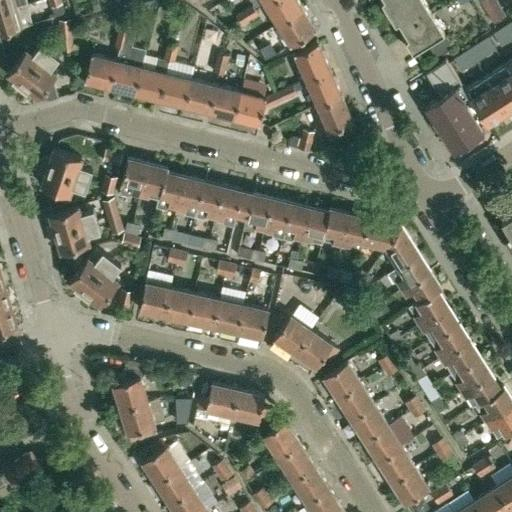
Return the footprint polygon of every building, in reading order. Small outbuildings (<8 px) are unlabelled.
[(0,0),(0,10),(28,3),(26,0),(0,0)] [(266,0),(264,1),(265,2),(277,22),(302,6),(297,0),(266,0)] [(382,0),(381,1),(388,12),(406,0),(382,0)] [(398,21),(403,29),(431,12),(424,0),(406,0),(388,12),(395,23),(398,21)] [(480,0),(479,1),(484,10),(487,8),(493,17),(500,13),(494,3),(497,1),(496,0),(480,0)] [(0,32),(21,26),(32,22),(29,12),(30,11),(28,3),(0,10),(0,32)] [(244,8),(249,18),(258,13),(252,4),(244,8)] [(290,43),(315,27),(302,6),(277,22),(290,43)] [(249,18),(244,8),(236,13),(239,18),(226,25),(231,30),(241,23),(249,18)] [(405,39),(413,51),(444,32),(431,12),(403,29),(409,38),(405,39)] [(71,18),(70,18),(58,18),(59,27),(71,26),(71,18)] [(511,30),(507,23),(500,28),(507,40),(511,37),(511,30)] [(59,27),(59,36),(72,35),(71,26),(59,27)] [(119,27),(116,35),(127,38),(129,29),(119,27)] [(501,44),(507,40),(500,28),(493,32),(501,44)] [(59,36),(60,44),(73,43),(72,35),(59,36)] [(114,46),(119,47),(120,46),(124,47),(127,38),(116,35),(114,46)] [(165,48),(176,51),(178,41),(168,39),(165,48)] [(483,39),(475,44),(482,56),(490,51),(483,39)] [(276,41),(266,47),(271,56),(280,50),(276,41)] [(318,41),(294,52),(303,72),(294,76),(296,81),(305,78),(329,67),(318,41)] [(11,83),(15,86),(19,89),(49,49),(40,42),(32,53),(25,48),(7,72),(15,78),(11,83)] [(61,53),(73,52),(73,43),(60,44),(61,53)] [(475,60),(482,56),(475,44),(468,48),(475,60)] [(110,84),(135,90),(141,65),(128,62),(132,50),(124,48),(124,47),(120,46),(119,47),(116,58),(117,59),(110,84)] [(176,51),(165,48),(163,58),(168,59),(174,60),(176,51)] [(468,48),(461,53),(468,64),(475,60),(468,48)] [(19,89),(21,91),(26,94),(30,89),(38,96),(56,73),(50,68),(59,56),(49,49),(19,89)] [(218,51),(215,60),(226,63),(228,54),(218,51)] [(85,78),(110,84),(117,59),(116,58),(91,52),(85,78)] [(236,53),(235,63),(243,64),(245,54),(236,53)] [(461,69),(468,64),(461,53),(454,57),(461,69)] [(165,71),(168,59),(163,58),(158,57),(155,68),(141,65),(135,90),(160,96),(166,71),(165,71)] [(484,131),(481,126),(455,87),(462,83),(446,58),(425,71),(440,95),(425,105),(454,150),(484,131)] [(224,73),(226,63),(215,60),(213,70),(224,73)] [(505,62),(485,75),(507,109),(511,106),(511,73),(511,72),(505,62)] [(305,78),(316,103),(340,92),(329,67),(305,78)] [(160,96),(185,103),(191,77),(166,71),(160,96)] [(485,75),(465,88),(471,97),(487,122),(507,109),(485,75)] [(185,103),(210,109),(216,84),(191,77),(185,103)] [(291,83),(283,87),(287,97),(297,93),(291,83)] [(210,109),(235,115),(241,90),(216,84),(210,109)] [(283,87),(273,91),(278,101),(287,97),(283,87)] [(259,121),(262,109),(269,106),(264,95),(264,96),(241,90),(235,115),(259,121)] [(278,101),(273,91),(264,95),(269,106),(278,101)] [(352,118),(340,92),(316,103),(328,129),(352,118)] [(282,142),(309,149),(314,131),(302,128),(300,136),(284,133),(282,142)] [(44,154),(41,163),(88,179),(92,168),(79,164),(82,155),(54,146),(50,156),(44,154)] [(102,159),(111,161),(114,150),(106,148),(102,159)] [(119,163),(122,152),(114,150),(111,161),(119,163)] [(129,195),(130,193),(139,195),(147,161),(128,156),(119,192),(129,195)] [(148,197),(148,196),(158,198),(156,206),(157,206),(166,170),(167,166),(147,161),(139,195),(148,197)] [(41,163),(40,166),(38,172),(44,174),(41,184),(69,194),(72,186),(85,190),(88,179),(41,163)] [(184,174),(166,170),(157,206),(166,209),(167,206),(176,208),(184,174)] [(105,173),(103,181),(115,184),(117,176),(105,173)] [(203,179),(184,174),(176,208),(185,210),(184,213),(194,215),(203,179)] [(221,183),(203,179),(194,215),(205,218),(205,215),(213,217),(221,183)] [(101,190),(113,193),(115,184),(103,181),(101,190)] [(223,222),(233,225),(236,214),(241,215),(247,190),(221,183),(213,217),(223,220),(223,222)] [(254,230),(255,228),(263,230),(272,196),(247,190),(241,215),(246,216),(243,227),(254,230)] [(114,196),(113,196),(102,199),(104,207),(117,203),(114,196)] [(263,230),(272,232),(272,234),(282,237),(291,200),(272,196),(263,230)] [(292,240),(293,237),(301,239),(310,205),(291,200),(282,237),(292,240)] [(52,222),(46,224),(49,233),(97,219),(94,208),(80,212),(78,203),(49,212),(52,222)] [(104,207),(107,215),(119,211),(117,203),(104,207)] [(311,240),(320,242),(328,210),(310,205),(301,239),(310,241),(311,240)] [(322,239),(331,241),(331,243),(340,245),(349,211),(330,206),(329,210),(328,210),(320,242),(321,243),(322,239)] [(107,215),(109,223),(122,219),(119,211),(107,215)] [(360,252),(362,241),(368,215),(349,211),(340,245),(349,247),(349,249),(360,252)] [(511,211),(501,219),(502,221),(511,235),(511,233),(511,211)] [(362,241),(385,247),(401,224),(368,215),(362,241)] [(100,230),(97,219),(49,233),(51,242),(57,240),(61,251),(89,243),(87,234),(100,230)] [(124,228),(122,219),(109,223),(112,231),(124,228)] [(126,220),(124,230),(130,232),(133,222),(126,220)] [(140,224),(133,222),(130,232),(132,233),(137,234),(140,224)] [(385,247),(397,266),(397,267),(420,253),(401,224),(385,247)] [(161,238),(168,239),(171,229),(164,227),(161,238)] [(168,239),(176,241),(178,231),(171,229),(168,239)] [(121,242),(129,244),(132,233),(130,232),(124,230),(121,242)] [(138,246),(140,237),(141,235),(137,234),(132,233),(129,244),(138,246)] [(201,246),(208,248),(211,237),(204,235),(201,246)] [(215,249),(218,239),(211,237),(208,248),(215,249)] [(179,249),(170,246),(166,260),(176,262),(179,249)] [(249,258),(256,260),(259,250),(252,248),(249,258)] [(291,248),(286,267),(294,269),(296,259),(299,250),(291,248)] [(73,290),(81,296),(111,256),(102,249),(94,260),(87,255),(69,279),(77,285),(73,290)] [(187,251),(179,249),(176,262),(184,264),(187,251)] [(256,260),(264,262),(266,251),(259,250),(256,260)] [(393,281),(395,280),(400,288),(430,269),(420,253),(397,267),(397,266),(387,272),(393,281)] [(81,296),(84,298),(88,302),(92,297),(100,303),(119,280),(112,275),(121,264),(111,256),(81,296)] [(227,260),(219,258),(215,272),(224,274),(227,260)] [(303,260),(296,259),(294,269),(301,271),(303,260)] [(236,262),(227,260),(224,274),(233,276),(236,262)] [(326,276),(333,278),(335,267),(328,266),(326,276)] [(261,268),(252,267),(249,279),(258,282),(261,268)] [(333,278),(340,280),(342,269),(335,267),(333,278)] [(354,280),(358,284),(367,272),(361,268),(354,280)] [(441,286),(430,269),(400,288),(405,295),(413,290),(418,299),(415,301),(408,306),(409,306),(441,286)] [(358,284),(362,287),(373,276),(367,272),(358,284)] [(145,280),(139,307),(165,313),(171,285),(145,280)] [(165,313),(189,318),(195,291),(171,285),(165,313)] [(441,286),(409,306),(414,314),(413,315),(418,323),(448,304),(438,288),(441,286)] [(133,290),(121,287),(119,295),(131,298),(133,290)] [(0,309),(11,307),(5,288),(0,289),(0,309)] [(333,299),(342,307),(352,298),(343,289),(333,299)] [(189,318),(213,323),(219,296),(195,291),(189,318)] [(129,307),(131,298),(119,295),(117,303),(129,307)] [(213,323),(237,329),(243,302),(219,296),(213,323)] [(364,303),(367,308),(376,303),(373,297),(364,303)] [(373,318),(377,315),(388,308),(382,299),(376,303),(367,308),(373,318)] [(262,334),(268,307),(243,302),(237,329),(262,334)] [(424,330),(430,339),(459,321),(448,304),(418,323),(422,331),(424,330)] [(0,331),(17,326),(11,307),(0,309),(0,331)] [(274,335),(295,350),(310,328),(283,309),(276,319),(282,324),(274,335)] [(430,339),(435,347),(434,348),(439,356),(469,337),(459,321),(430,339)] [(338,347),(331,342),(310,328),(295,350),(316,364),(323,353),(330,358),(338,347)] [(389,333),(392,339),(401,334),(397,328),(389,333)] [(392,339),(396,345),(405,340),(401,334),(392,339)] [(445,363),(451,372),(480,354),(469,337),(439,356),(444,364),(445,363)] [(377,359),(380,362),(382,366),(394,358),(389,351),(377,359)] [(451,372),(457,380),(455,381),(460,389),(490,370),(480,354),(451,372)] [(147,361),(127,357),(123,370),(123,369),(111,372),(114,382),(114,383),(121,406),(146,398),(140,375),(144,373),(147,361)] [(387,374),(398,366),(394,358),(382,366),(387,374)] [(346,359),(324,373),(338,395),(360,381),(346,359)] [(410,367),(413,372),(421,366),(418,361),(410,367)] [(413,372),(418,379),(424,389),(433,384),(426,373),(429,371),(425,364),(423,365),(421,366),(413,372)] [(465,397),(466,396),(472,405),(501,387),(490,370),(460,389),(465,397)] [(197,404),(199,404),(232,412),(237,387),(211,381),(208,393),(200,392),(197,404)] [(374,402),(360,381),(338,395),(351,416),(374,402)] [(424,389),(434,405),(443,399),(433,384),(424,389)] [(475,404),(480,412),(479,412),(484,420),(511,402),(511,397),(504,385),(501,387),(472,405),(475,404)] [(232,412),(268,420),(271,407),(261,405),(264,393),(237,387),(232,412)] [(405,401),(407,404),(409,408),(421,400),(416,393),(405,401)] [(434,405),(438,411),(456,400),(452,394),(443,399),(434,405)] [(154,423),(146,398),(121,406),(128,431),(131,439),(155,432),(153,424),(154,423)] [(414,415),(425,408),(421,400),(409,408),(414,415)] [(388,423),(374,402),(351,416),(365,438),(388,423)] [(504,432),(511,426),(511,402),(484,420),(490,428),(495,436),(503,430),(504,432)] [(230,443),(240,420),(223,413),(213,436),(230,443)] [(285,419),(263,432),(278,455),(299,442),(285,419)] [(404,436),(398,439),(388,423),(365,438),(379,459),(401,445),(401,444),(414,435),(410,429),(403,434),(404,436)] [(452,433),(456,439),(465,433),(461,427),(452,433)] [(456,439),(460,445),(476,435),(472,429),(465,433),(456,439)] [(432,443),(436,450),(448,443),(443,435),(432,443)] [(142,459),(157,481),(190,459),(176,438),(164,445),(160,438),(150,445),(154,451),(142,459)] [(278,455),(292,477),(314,464),(299,442),(278,455)] [(441,457),(452,450),(448,443),(436,450),(441,457)] [(414,464),(401,445),(379,459),(392,479),(414,464)] [(11,484),(16,481),(19,486),(44,470),(40,465),(41,464),(30,447),(0,467),(11,484)] [(495,465),(488,455),(488,454),(480,459),(487,470),(495,465)] [(223,456),(221,457),(212,464),(217,471),(228,464),(223,456)] [(170,501),(193,487),(204,480),(190,459),(157,481),(170,501)] [(480,475),(487,470),(480,459),(472,464),(480,475)] [(242,477),(243,477),(253,470),(248,463),(238,469),(242,477)] [(233,471),(228,464),(217,471),(222,479),(233,471)] [(292,477),(306,499),(328,486),(314,464),(292,477)] [(405,500),(428,486),(414,464),(392,479),(405,500)] [(511,474),(496,484),(511,508),(511,507),(511,474)] [(234,475),(221,483),(228,494),(241,486),(234,475)] [(453,492),(445,483),(445,482),(438,486),(445,497),(453,492)] [(496,484),(475,498),(484,511),(504,511),(511,508),(496,484)] [(263,485),(252,492),(257,500),(268,493),(263,485)] [(335,511),(342,508),(328,486),(306,499),(314,511),(335,511)] [(438,502),(445,497),(438,486),(431,491),(438,502)] [(170,501),(176,511),(199,511),(206,508),(193,487),(170,501)] [(454,511),(484,511),(475,498),(474,498),(468,489),(448,501),(454,511)] [(273,500),(268,493),(257,500),(261,507),(273,500)] [(250,498),(248,499),(238,506),(242,511),(244,511),(255,506),(250,498)]
